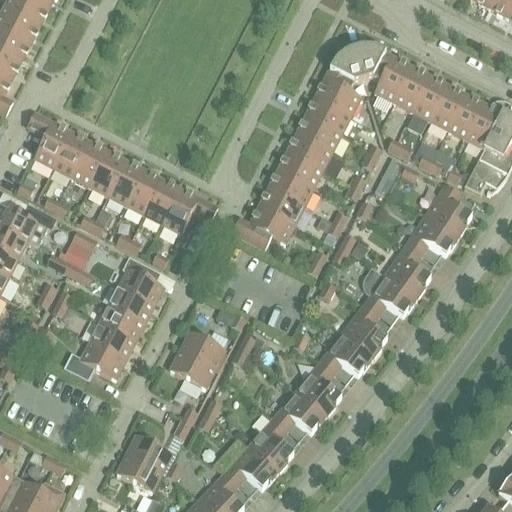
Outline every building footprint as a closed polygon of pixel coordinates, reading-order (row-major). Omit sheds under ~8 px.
[(40,29),(49,10),(28,0),(10,0),(5,10),(40,29)] [(28,0),(49,10),(54,0),(28,0)] [(471,0),(470,4),(488,13),(494,0),(471,0)] [(511,0),(494,0),(488,13),(506,22),(511,10),(511,0)] [(0,30),(31,47),(40,29),(5,10),(0,19),(0,30)] [(0,53),(21,65),(31,47),(0,30),(0,53)] [(0,76),(12,83),(21,65),(0,53),(0,76)] [(372,83),(379,87),(392,62),(383,58),(381,62),(379,61),(374,59),(372,59),(368,58),(365,58),(361,58),(358,58),(356,59),(354,59),(362,86),(372,83)] [(353,89),(362,86),(354,59),(349,61),(347,62),(345,63),(342,66),(340,68),(338,70),(337,71),(336,73),(334,75),(333,77),(329,75),(324,84),(349,97),(353,89)] [(374,98),(392,107),(410,72),(392,62),(379,87),(374,98)] [(428,81),(410,72),(392,107),(410,117),(428,81)] [(2,103),(12,83),(0,76),(0,118),(5,122),(12,108),(2,103)] [(446,90),(428,81),(410,117),(428,126),(446,90)] [(360,102),(349,97),(324,84),(314,103),(350,122),(360,102)] [(464,100),(446,90),(428,126),(446,135),(464,100)] [(483,109),(464,100),(446,135),(464,145),(483,109)] [(341,140),(350,122),(314,103),(305,122),(341,140)] [(491,114),(483,109),(464,145),(482,154),(483,154),(489,142),(506,108),(505,107),(503,107),(500,106),(496,107),(494,107),(494,108),(491,114)] [(511,137),(511,110),(508,108),(506,108),(489,142),(511,153),(511,148),(508,146),(511,137)] [(45,142),(33,164),(53,174),(71,139),(55,130),(37,121),(30,135),(45,142)] [(305,122),(296,140),(331,158),(341,140),(305,122)] [(53,174),(71,183),(89,148),(71,139),(53,174)] [(322,176),(331,158),(296,140),(286,158),(322,176)] [(485,190),(496,196),(500,191),(504,186),(506,183),(508,180),(509,177),(511,174),(511,171),(511,170),(511,153),(489,142),(483,154),(482,154),(483,154),(463,192),(479,201),(483,194),(485,190)] [(392,144),(387,153),(397,159),(402,149),(392,144)] [(71,183),(89,192),(107,157),(89,148),(71,183)] [(412,154),(402,149),(397,159),(407,164),(412,154)] [(366,161),(376,165),(381,155),(372,150),(366,161)] [(89,192),(107,202),(125,167),(107,157),(89,192)] [(286,158),(277,176),(312,194),(322,176),(286,158)] [(422,160),(418,169),(428,174),(432,165),(422,160)] [(376,165),(366,161),(361,171),(370,175),(376,165)] [(391,163),(374,197),(386,203),(404,170),(391,163)] [(443,170),(432,165),(428,174),(438,180),(443,170)] [(107,202),(125,211),(143,176),(125,167),(107,202)] [(406,172),(401,181),(415,188),(419,179),(406,172)] [(451,174),(446,184),(456,189),(461,180),(451,174)] [(125,211),(143,221),(162,185),(143,176),(125,211)] [(277,176),(267,194),(303,212),(312,194),(277,176)] [(356,181),(351,191),(360,195),(365,186),(356,181)] [(143,221),(161,230),(180,195),(162,185),(143,221)] [(33,194),(21,188),(16,197),(28,204),(33,194)] [(444,190),(424,221),(458,243),(468,228),(464,225),(467,220),(452,211),(459,200),(444,190)] [(351,191),(345,201),(354,206),(360,195),(351,191)] [(294,230),(303,212),(267,194),(258,212),(294,230)] [(192,218),(194,219),(206,226),(213,212),(180,195),(161,230),(180,240),(192,218)] [(53,217),(59,206),(49,201),(43,212),(53,217)] [(59,206),(53,217),(63,223),(69,212),(59,206)] [(355,221),(364,226),(372,212),(362,207),(355,221)] [(0,232),(27,246),(36,227),(51,234),(56,225),(27,210),(22,220),(1,208),(0,210),(0,232)] [(235,240),(264,255),(271,243),(284,250),(294,230),(258,212),(249,230),(242,227),(235,240)] [(337,217),(332,227),(341,232),(346,222),(337,217)] [(89,236),(95,225),(85,220),(79,230),(89,236)] [(441,260),(444,255),(448,258),(458,243),(424,221),(404,252),(419,262),(427,251),(441,260)] [(336,242),(341,232),(332,227),(323,222),(318,233),(336,242)] [(95,225),(89,236),(100,241),(105,230),(95,225)] [(0,232),(0,255),(17,264),(27,246),(0,232)] [(78,257),(87,240),(77,235),(68,252),(78,257)] [(126,254),(131,244),(121,238),(115,249),(126,254)] [(346,239),(339,253),(348,257),(355,244),(346,239)] [(87,240),(78,257),(88,262),(97,246),(87,240)] [(131,244),(126,254),(136,260),(141,249),(131,244)] [(361,264),(368,253),(359,246),(351,257),(361,264)] [(404,252),(383,282),(416,305),(426,290),(423,287),(426,282),(412,272),(419,262),(404,252)] [(341,271),(348,257),(339,253),(331,266),(341,271)] [(0,255),(0,277),(8,282),(17,264),(0,255)] [(306,277),(315,282),(326,262),(316,257),(306,277)] [(163,273),(168,264),(156,258),(151,267),(163,273)] [(67,280),(72,269),(62,264),(57,275),(67,280)] [(83,275),(72,269),(67,280),(77,285),(83,275)] [(365,288),(374,276),(365,269),(356,281),(365,288)] [(127,274),(117,293),(153,311),(162,292),(127,274)] [(383,282),(362,311),(377,322),(384,311),(399,321),(402,316),(406,319),(416,305),(383,282)] [(319,301),(328,306),(335,292),(326,287),(319,301)] [(40,299),(51,304),(56,294),(46,288),(40,299)] [(117,293),(108,311),(143,329),(153,311),(117,293)] [(56,307),(67,313),(72,302),(62,296),(56,307)] [(51,304),(40,299),(35,309),(46,314),(51,304)] [(67,313),(56,307),(51,317),(62,322),(67,313)] [(108,311),(98,329),(134,347),(143,329),(108,311)] [(362,311),(340,340),(372,365),(383,350),(379,347),(383,343),(369,332),(377,322),(362,311)] [(230,331),(239,336),(245,325),(235,320),(230,331)] [(27,325),(22,335),(31,340),(37,330),(27,325)] [(98,329),(89,347),(125,366),(134,347),(98,329)] [(33,354),(42,359),(52,338),(43,334),(33,354)] [(26,350),(31,340),(22,335),(17,346),(26,350)] [(189,338),(179,357),(214,375),(224,356),(189,338)] [(309,343),(299,338),(292,352),(301,356),(309,343)] [(245,340),(238,353),(247,358),(254,345),(245,340)] [(340,340),(318,369),(332,380),(340,370),(354,381),(357,376),(361,378),(372,365),(340,340)] [(63,373),(88,386),(94,374),(115,385),(125,366),(89,347),(81,363),(71,358),(63,373)] [(240,372),(247,358),(238,353),(231,367),(240,372)] [(179,357),(169,376),(204,394),(214,375),(179,357)] [(9,362),(3,372),(13,377),(18,366),(9,362)] [(318,369),(294,397),(325,423),(337,409),(333,406),(337,401),(324,390),(332,380),(318,369)] [(0,382),(7,387),(13,377),(3,372),(0,378),(0,382)] [(294,397),(271,425),(285,437),(293,427),(307,438),(311,433),(314,436),(325,423),(294,397)] [(211,405),(204,418),(213,423),(220,410),(211,405)] [(187,413),(182,424),(191,429),(197,418),(187,413)] [(206,436),(213,423),(204,418),(197,432),(206,436)] [(182,424),(176,434),(186,439),(191,429),(182,424)] [(271,425),(247,453),(277,479),(289,465),(286,462),(290,458),(277,446),(285,437),(271,425)] [(11,442),(1,437),(0,439),(0,448),(6,452),(11,442)] [(136,441),(126,460),(161,479),(171,459),(136,441)] [(21,448),(11,442),(6,452),(17,457),(21,448)] [(247,453),(223,480),(236,492),(245,482),(258,494),(262,489),(265,492),(277,479),(247,453)] [(56,465),(46,460),(41,469),(51,475),(56,465)] [(126,460),(116,479),(151,498),(161,479),(126,460)] [(66,471),(56,465),(51,475),(61,480),(66,471)] [(176,486),(183,472),(172,467),(165,482),(176,486)] [(0,511),(3,511),(18,483),(0,473),(0,511)] [(221,481),(198,506),(203,511),(238,511),(227,501),(236,492),(223,480),(221,481)] [(39,494),(18,483),(3,511),(31,511),(44,489),(42,489),(39,494)] [(507,507),(502,511),(511,511),(511,485),(509,484),(497,499),(507,507)] [(54,511),(62,499),(44,489),(31,511),(54,511)] [(147,511),(151,505),(152,504),(151,505),(142,501),(136,511),(147,511)]
